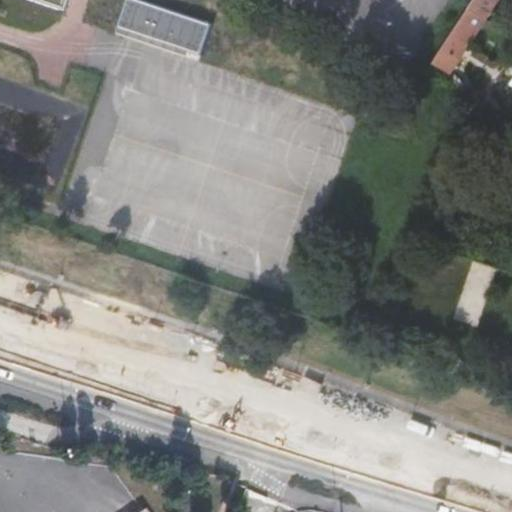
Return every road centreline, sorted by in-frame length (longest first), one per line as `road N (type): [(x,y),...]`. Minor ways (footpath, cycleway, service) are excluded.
road 1 (secondary): [(511,466),(0,287)]
road 2 (secondary): [(0,363),(487,511)]
